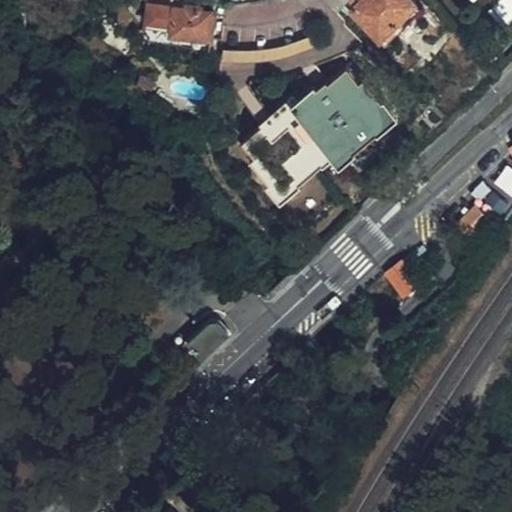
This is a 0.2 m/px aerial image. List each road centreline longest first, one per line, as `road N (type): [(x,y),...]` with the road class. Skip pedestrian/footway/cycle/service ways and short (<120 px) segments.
road 1 (secondary): [(79,511),(379,224)]
road 2 (unknown): [(0,430),(220,293),(244,292),(280,319)]
road 3 (secondary): [(511,83),(379,224)]
road 4 (secondary): [(379,224),(436,187),(511,114)]
